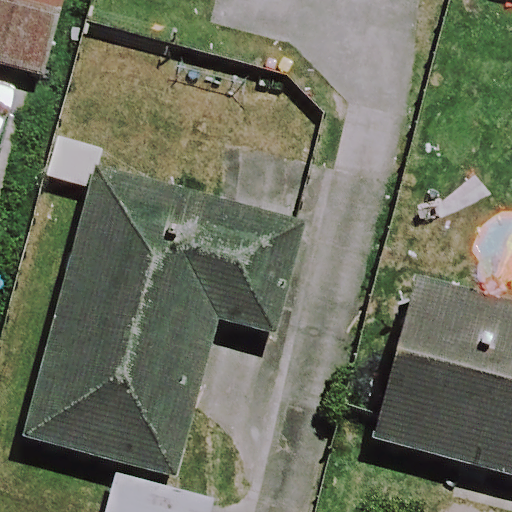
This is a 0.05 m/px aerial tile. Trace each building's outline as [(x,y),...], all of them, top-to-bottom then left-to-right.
[(58,0),(0,0),(0,79),(36,89),(58,0)] [(348,0),(415,18),(420,0),(348,0)] [(0,102),(0,203),(29,111),(0,102)] [(35,436),(181,475),(220,329),(277,344),(311,218),(109,164),(35,436)] [(511,325),(409,301),(370,462),(511,496),(511,325)]
